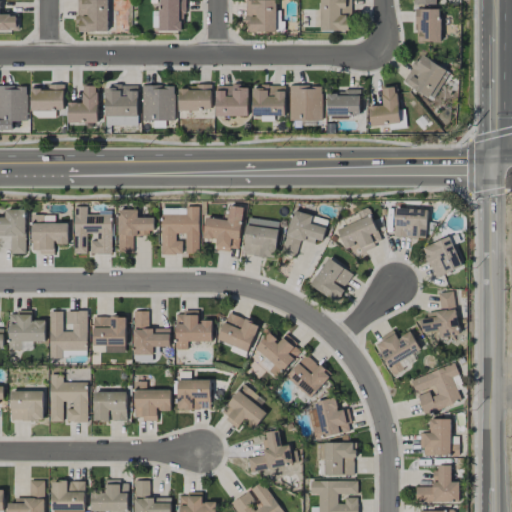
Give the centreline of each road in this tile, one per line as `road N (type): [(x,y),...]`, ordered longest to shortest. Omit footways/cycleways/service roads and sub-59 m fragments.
road 1 (residential): [(389,511),(389,459),(374,395),(337,340),(285,303),(220,286),(0,284)]
road 2 (primary): [(29,172),(473,171),(496,162)]
road 3 (residential): [(0,56),(385,55)]
road 4 (secondary): [(491,260),(492,486)]
road 5 (residential): [(0,451),(205,453)]
road 6 (secondary): [(500,36),(496,162)]
